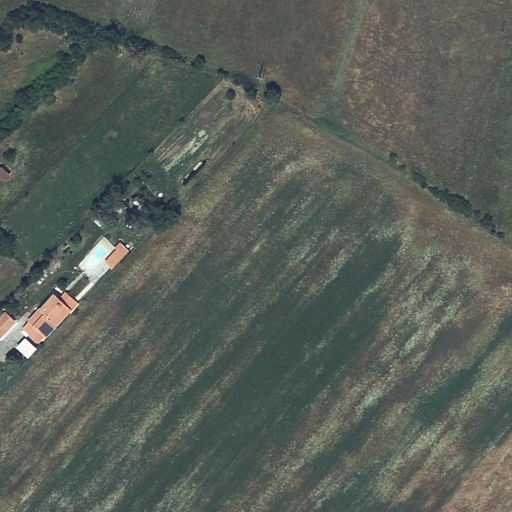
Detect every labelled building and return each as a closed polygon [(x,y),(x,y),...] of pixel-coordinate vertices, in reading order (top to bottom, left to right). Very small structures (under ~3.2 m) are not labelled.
[(0,178),(3,182),(10,174),(0,165),(0,178)] [(122,255),(114,248),(102,260),(110,267),(122,255)] [(52,290),(38,305),(42,309),(53,319),(56,322),(71,307),(52,290)] [(24,319),(29,324),(42,309),(38,305),(24,319)] [(42,309),(29,324),(39,334),(53,319),(42,309)] [(4,311),(0,314),(0,330),(11,318),(4,311)] [(29,324),(24,319),(19,324),(34,339),(39,334),(29,324)] [(27,358),(36,348),(24,337),(15,347),(27,358)]
